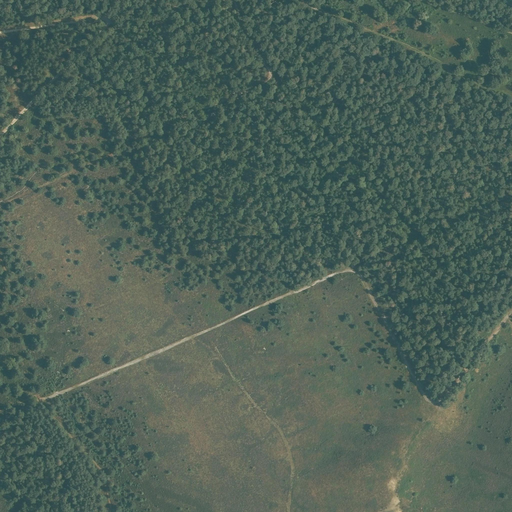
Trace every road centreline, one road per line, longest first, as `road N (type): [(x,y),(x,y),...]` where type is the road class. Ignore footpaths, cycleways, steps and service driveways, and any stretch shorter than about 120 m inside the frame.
road 1 (track): [(354,264),(0,419)]
road 2 (track): [(511,193),(354,264)]
road 3 (track): [(126,136),(260,86),(267,67)]
road 4 (track): [(0,134),(108,19)]
road 5 (track): [(0,35),(108,19),(135,0)]
